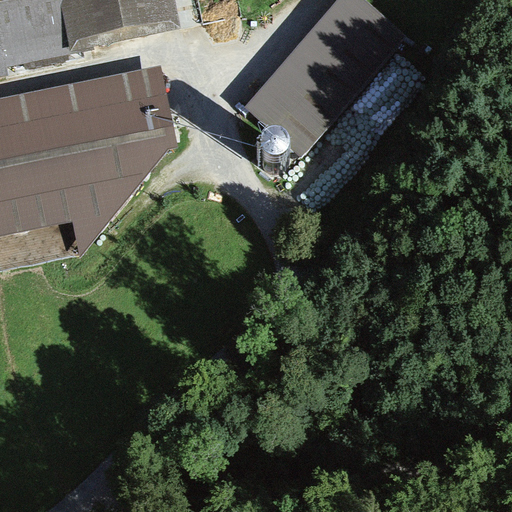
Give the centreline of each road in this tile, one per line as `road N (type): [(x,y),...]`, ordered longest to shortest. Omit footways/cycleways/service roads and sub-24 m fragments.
road 1 (unclassified): [(497,0),(436,125),(308,286),(175,396),(91,497),(67,511)]
road 2 (track): [(178,511),(511,443)]
